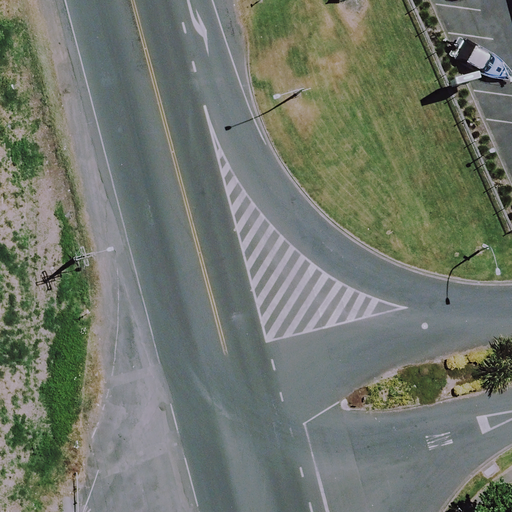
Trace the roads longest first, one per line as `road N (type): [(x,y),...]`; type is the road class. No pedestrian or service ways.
road 1 (secondary): [(152,0),(209,109),(296,200),(398,267),(511,285)]
road 2 (secondary): [(226,376),(125,0)]
road 3 (tertiary): [(226,376),(511,310)]
road 4 (tertiary): [(511,420),(251,487)]
